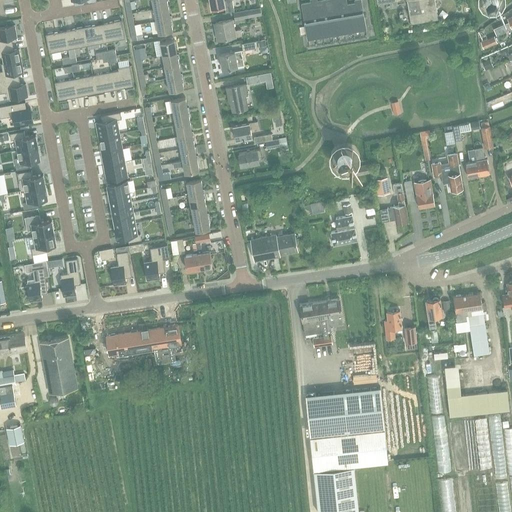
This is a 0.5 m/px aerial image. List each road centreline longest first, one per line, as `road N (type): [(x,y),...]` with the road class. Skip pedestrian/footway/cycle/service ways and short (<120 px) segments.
road 1 (residential): [(245,289),(189,0)]
road 2 (tertiary): [(95,310),(245,289)]
road 3 (residential): [(85,250),(103,240),(81,113)]
road 4 (residential): [(85,250),(70,245),(47,119)]
road 5 (residential): [(383,265),(511,206)]
road 6 (tertiary): [(245,289),(383,265)]
road 7 (tertiary): [(383,265),(438,256),(511,226)]
